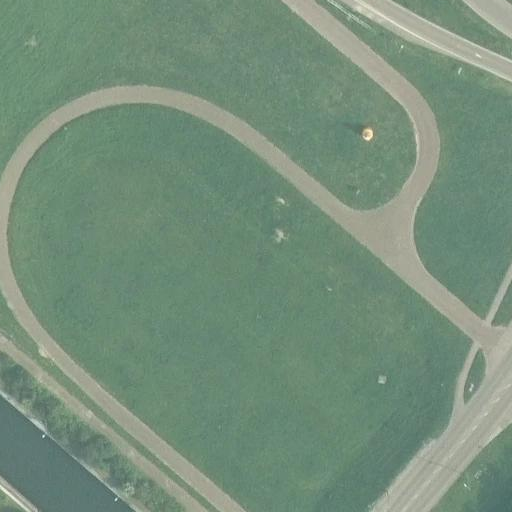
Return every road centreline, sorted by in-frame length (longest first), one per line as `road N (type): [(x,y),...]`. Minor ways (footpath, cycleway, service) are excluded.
road 1 (tertiary): [(400,511),(511,367)]
road 2 (trunk): [(373,0),(511,70)]
